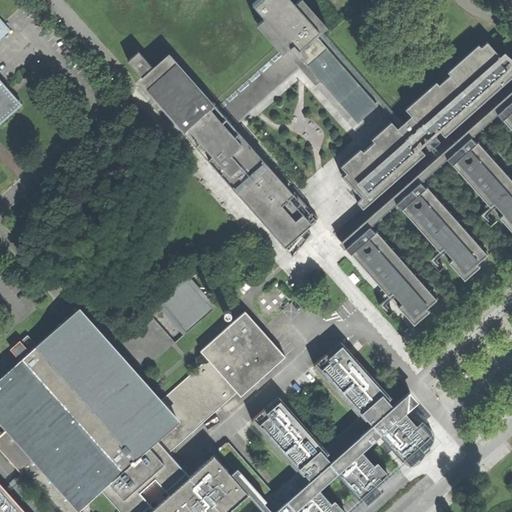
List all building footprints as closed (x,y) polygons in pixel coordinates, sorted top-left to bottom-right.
[(257,0),(254,3),(267,17),(261,22),(286,51),(299,66),(316,85),(320,82),(347,113),(349,111),(355,117),(375,99),(319,36),(324,31),(324,30),(313,18),(307,23),(293,6),(287,0),(257,0)] [(303,0),(299,0),(293,6),(307,23),(313,18),(324,30),(327,27),(303,0)] [(0,122),(21,104),(10,91),(0,80),(0,38),(11,29),(6,24),(0,17),(0,122)] [(361,148),(341,165),(347,173),(343,175),(361,198),(357,201),(363,208),(511,76),(511,61),(505,54),(502,57),(487,41),(482,46),(479,43),(447,71),(450,74),(440,84),(437,81),(405,108),(411,115),(405,121),(398,127),(392,120),(372,138),(374,141),(364,151),(361,148)] [(141,50),(130,60),(215,156),(211,160),(289,249),(310,230),(303,222),(308,217),(313,223),(320,218),(297,192),(292,196),(281,184),(238,136),(237,137),(229,127),(170,61),(159,71),(156,67),(141,50)] [(286,51),(220,105),(235,122),(299,66),(286,51)] [(173,52),(156,67),(159,71),(170,61),(229,127),(235,122),(220,105),(173,52)] [(511,91),(342,242),(345,247),(370,226),(396,203),(420,182),(447,157),(471,136),(497,113),(511,99),(511,91)] [(511,99),(497,113),(511,129),(511,99)] [(471,136),(447,157),(490,206),(494,203),(503,214),(499,217),(511,231),(511,179),(478,141),(476,143),(471,136)] [(420,182),(396,203),(439,252),(443,248),(452,258),(448,262),(464,280),(480,266),(478,262),(488,254),(427,186),(426,188),(420,182)] [(370,226),(345,247),(388,296),(393,293),(401,303),(398,306),(413,324),(430,310),(427,307),(437,299),(377,230),(375,232),(370,226)] [(311,234),(310,230),(289,249),(293,256),(311,234)] [(211,311),(213,309),(186,278),(159,302),(186,333),(211,311)] [(0,378),(0,416),(82,508),(102,490),(121,511),(227,511),(245,496),(249,493),(234,477),(214,455),(189,476),(168,453),(237,391),(241,396),(285,356),(246,310),(201,350),(208,359),(162,399),(137,372),(80,307),(60,325),(37,346),(24,357),(0,378)] [(16,349),(24,357),(37,346),(29,337),(16,349)] [(238,473),(234,477),(249,493),(265,511),(291,511),(295,509),(297,511),(344,511),(345,511),(334,500),(331,502),(319,488),(337,471),(361,497),(388,474),(377,462),(374,464),(361,450),(379,435),(403,462),(405,463),(407,465),(409,465),(412,466),(416,465),(418,464),(421,461),(432,445),(434,441),(434,438),(434,436),(433,433),(432,431),(430,429),(409,413),(402,419),(400,417),(409,408),(405,402),(404,403),(401,400),(410,392),(409,391),(395,404),(396,404),(393,406),(388,400),(389,399),(352,357),(342,346),(329,357),(332,360),(329,363),(328,362),(320,368),(324,373),(362,415),(323,449),(284,406),(280,401),(267,412),(270,416),(267,418),(266,417),(258,423),(263,429),(299,470),(271,494),(234,452),(236,451),(228,442),(218,451),(238,473)] [(315,363),(320,368),(328,362),(329,363),(332,360),(329,357),(326,353),(315,363)] [(253,418),(258,423),(266,417),(267,418),(270,416),(267,412),(264,409),(253,418)] [(81,511),(8,429),(0,436),(0,448),(56,511),(81,511)] [(28,511),(0,480),(0,511),(28,511)]
